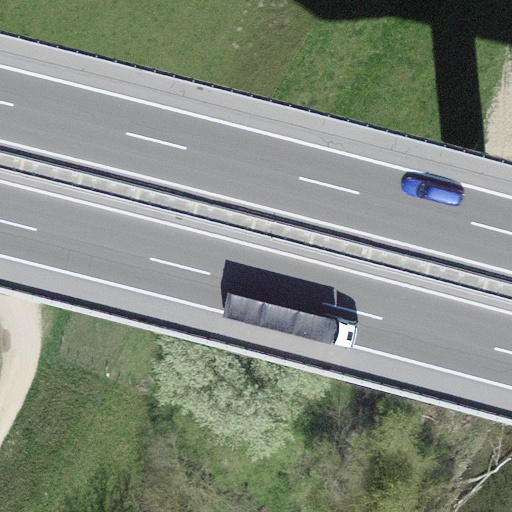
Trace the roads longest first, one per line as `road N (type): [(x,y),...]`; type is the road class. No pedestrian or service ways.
road 1 (motorway): [(0,221),(511,353)]
road 2 (motorway): [(511,234),(0,102)]
road 3 (track): [(0,409),(22,366),(28,315),(21,266),(0,257)]
